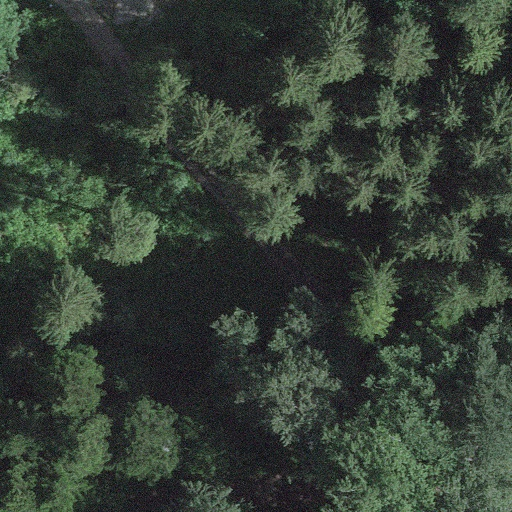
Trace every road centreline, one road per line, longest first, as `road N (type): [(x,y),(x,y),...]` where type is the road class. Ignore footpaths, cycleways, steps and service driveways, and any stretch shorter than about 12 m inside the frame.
road 1 (track): [(79,0),(154,122),(305,289),(511,449)]
road 2 (unclassified): [(149,511),(511,454)]
